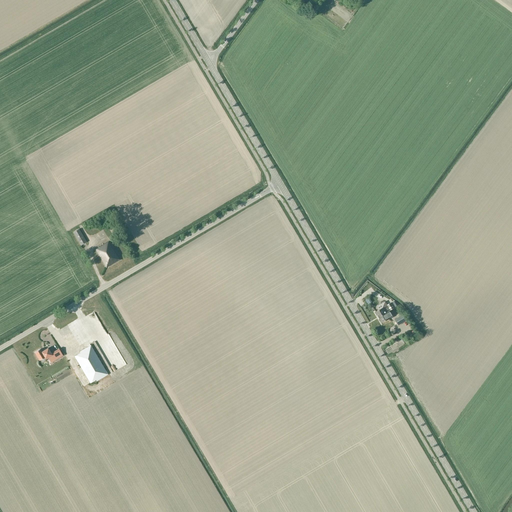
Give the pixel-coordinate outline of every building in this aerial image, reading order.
[(81,245),(87,242),(79,229),(73,232),(81,245)] [(99,248),(96,250),(106,268),(120,259),(108,241),(99,247),(99,248)] [(376,312),(379,317),(390,311),(396,307),(393,302),(391,303),(387,305),(385,301),(377,306),(379,309),(376,312)] [(379,317),(382,323),(393,316),(390,311),(379,317)] [(406,321),(403,315),(401,312),(398,313),(400,316),(395,319),(398,326),(406,321)] [(75,356),(90,383),(95,380),(96,381),(108,375),(91,345),(79,352),(80,353),(76,355),(75,356)] [(40,361),(45,358),(45,359),(51,356),(54,361),(58,358),(55,353),(52,355),(48,348),(42,351),(41,352),(40,349),(35,352),(40,361)]
